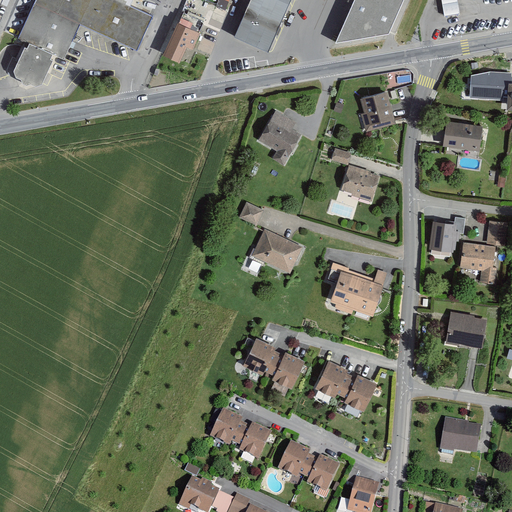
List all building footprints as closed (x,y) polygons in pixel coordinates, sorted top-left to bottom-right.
[(35,0),(18,38),(30,43),(27,49),(25,47),(21,55),(14,71),(16,78),(22,81),(22,82),(23,84),(25,85),(27,86),(29,85),(30,85),(36,87),(42,84),(47,73),(53,61),(50,59),(53,54),(58,56),(64,59),(70,44),(80,24),(137,50),(153,16),(129,6),(131,0),(35,0)] [(249,0),(242,17),(234,35),(268,50),(290,0),(249,0)] [(354,0),(336,43),(387,35),(402,0),(354,0)] [(460,14),(457,0),(441,0),(444,17),(460,14)] [(200,34),(177,23),(163,53),(162,56),(180,63),(181,60),(187,47),(193,49),(200,34)] [(490,72),(471,76),(471,78),(470,99),(508,100),(509,84),(511,84),(511,73),(510,73),(490,72)] [(395,123),(386,91),(369,96),(361,98),(365,112),(366,114),(362,114),(367,130),(395,123)] [(344,104),(336,102),(333,111),(341,114),(344,104)] [(272,158),(283,165),(301,135),(292,129),(296,123),(276,111),(258,141),(276,152),(272,158)] [(479,152),(479,147),(482,128),(447,123),(443,147),(479,152)] [(352,154),(335,149),(332,160),(349,165),(350,159),(352,154)] [(381,175),(349,165),(341,188),(374,199),(381,175)] [(506,174),(499,173),(498,181),(497,186),(504,187),(506,174)] [(260,209),(247,202),(240,217),(256,226),(264,211),(260,209)] [(430,249),(452,252),(453,249),(455,249),(456,240),(459,240),(460,234),(464,234),(466,219),(455,217),(455,222),(446,221),(446,224),(433,222),(430,249)] [(506,222),(491,221),(490,223),(488,244),(499,245),(503,246),(506,222)] [(302,249),(265,232),(264,234),(258,246),(254,256),(290,273),(302,249)] [(493,265),(495,247),(464,243),(461,265),(482,268),(481,281),(495,283),(497,266),(493,265)] [(374,283),(341,272),(331,301),(373,315),(387,273),(379,270),(374,283)] [(475,316),(451,312),(451,314),(450,317),(450,320),(447,336),(446,342),(459,344),(459,342),(482,346),(487,321),(474,318),(475,316)] [(274,347),(257,339),(244,366),(260,374),(262,374),(263,371),(264,369),(270,372),(278,355),(272,351),(274,347)] [(303,361),(286,353),(284,357),(278,355),(270,372),(273,373),(271,378),(290,387),(298,371),(302,363),(303,361)] [(347,369),(330,361),(316,388),(334,396),(334,397),(334,396),(337,391),(342,394),(343,395),(352,377),(345,374),(347,369)] [(378,384),(358,375),(356,379),(352,377),(343,395),(348,397),(346,402),(365,411),(373,395),(376,388),(378,384)] [(243,417),(223,408),(210,435),(230,444),(232,440),(237,442),(245,425),(241,423),(243,417)] [(465,420),(445,417),(442,441),(441,448),(453,450),(454,449),(471,451),(477,452),(481,426),(481,424),(469,422),(470,420),(468,420),(466,420),(465,420)] [(272,431),(252,422),(250,427),(245,425),(237,442),(242,445),(240,450),(255,457),(259,459),(267,442),(270,434),(272,431)] [(291,441),(291,440),(278,467),(298,476),(299,473),(304,476),(312,458),(308,456),(311,449),(291,441)] [(339,465),(319,455),(317,461),(312,458),(304,476),(309,478),(307,482),(326,491),(339,465)] [(188,462),(185,470),(197,476),(200,468),(188,462)] [(380,482),(357,476),(354,487),(351,499),(348,509),(357,511),(371,511),(372,511),(376,497),(380,482)] [(200,481),(192,477),(179,504),(189,508),(190,504),(206,511),(208,511),(211,506),(217,509),(216,511),(217,511),(227,511),(228,511),(235,497),(200,481)] [(342,484),(336,481),(333,489),(338,492),(342,484)] [(267,511),(249,503),(250,499),(237,493),(235,497),(228,511),(267,511)] [(461,511),(462,509),(437,503),(434,511),(461,511)]
